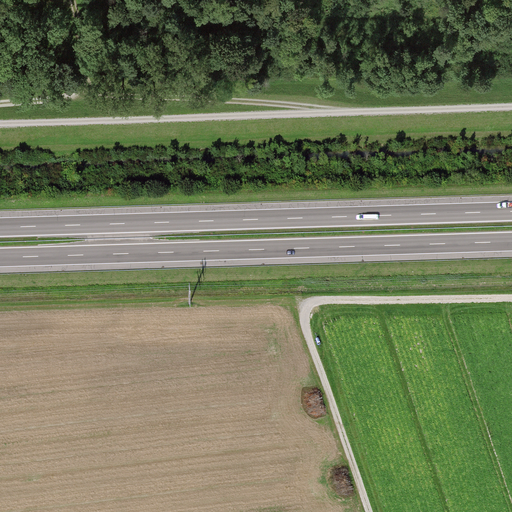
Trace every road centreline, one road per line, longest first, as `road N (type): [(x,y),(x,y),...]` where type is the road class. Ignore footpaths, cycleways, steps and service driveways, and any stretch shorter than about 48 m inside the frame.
road 1 (track): [(0,123),(511,106)]
road 2 (motorway): [(0,257),(511,241)]
road 3 (motorway): [(511,211),(0,227)]
road 4 (track): [(370,511),(305,308),(316,295),(511,292)]
road 5 (track): [(0,292),(285,283),(305,308)]
road 6 (track): [(84,59),(94,90),(115,95),(330,111)]
road 7 (track): [(0,105),(74,92),(84,59),(71,0)]
